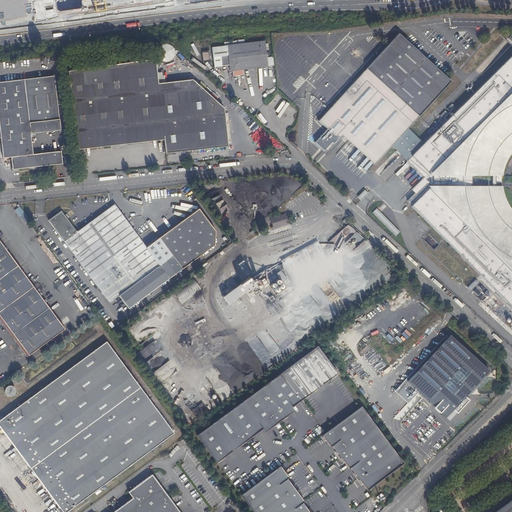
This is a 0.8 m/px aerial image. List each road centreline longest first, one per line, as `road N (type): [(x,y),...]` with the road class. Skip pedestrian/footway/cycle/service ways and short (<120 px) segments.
road 1 (unclassified): [(0,200),(301,167),(511,362)]
road 2 (primary): [(0,35),(329,1)]
road 3 (unknown): [(100,301),(128,313),(222,239),(197,201),(135,213),(119,205),(115,185)]
road 4 (unknown): [(345,204),(295,235),(242,247),(215,270),(216,309),(230,322),(250,320),(308,281)]
road 5 (unknown): [(373,176),(409,245),(511,340)]
road 6 (unknown): [(394,426),(390,385),(457,309)]
road 7 (unclassified): [(511,400),(409,498)]
road 8 (unknown): [(5,213),(81,319)]
road 9 (unknown): [(41,195),(42,224),(100,301)]
road 10 (unknown): [(308,85),(283,51),(295,41),(346,83)]
